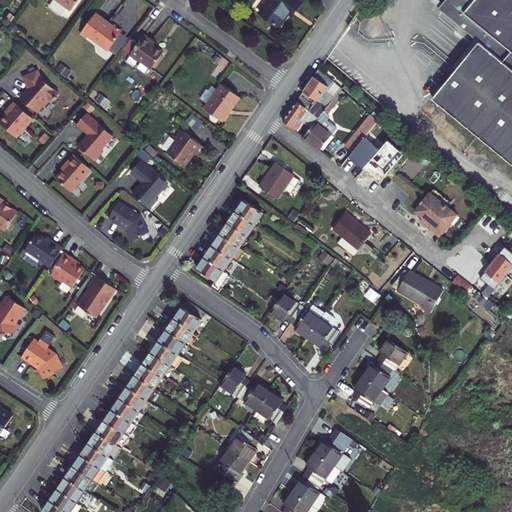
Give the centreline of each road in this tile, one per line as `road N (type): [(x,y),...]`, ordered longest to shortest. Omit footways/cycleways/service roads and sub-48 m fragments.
road 1 (residential): [(266,119),(445,265)]
road 2 (unknown): [(346,48),(511,198)]
road 3 (residential): [(163,269),(252,332),(317,398)]
road 4 (residential): [(0,160),(154,284)]
road 5 (residential): [(163,269),(266,119)]
road 6 (residential): [(61,419),(154,284)]
road 7 (residential): [(288,88),(169,0)]
road 8 (residential): [(250,511),(317,398)]
road 9 (unknown): [(308,58),(374,35),(412,0)]
